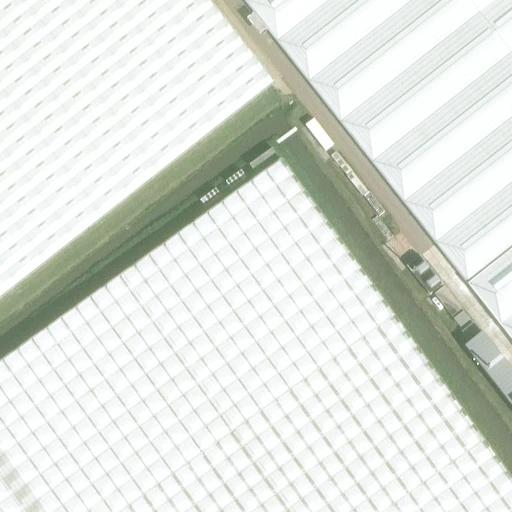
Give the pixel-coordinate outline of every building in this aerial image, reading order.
[(0,0),(0,300),(274,85),(206,0),(0,0)] [(511,0),(240,0),(466,288),(511,345),(511,0)] [(249,165),(256,176),(280,159),(272,149),(249,165)] [(0,364),(0,511),(511,511),(511,483),(483,443),(280,163),(95,296),(0,364)] [(408,267),(430,296),(443,286),(420,257),(408,267)] [(452,318),(462,310),(444,288),(434,296),(452,318)] [(460,329),(470,320),(464,312),(454,320),(460,329)] [(473,324),(462,333),(467,340),(479,331),(473,324)] [(511,371),(482,334),(465,347),(511,406),(511,371)]
